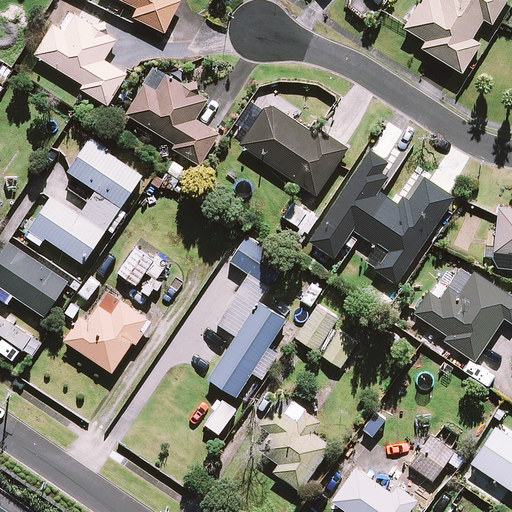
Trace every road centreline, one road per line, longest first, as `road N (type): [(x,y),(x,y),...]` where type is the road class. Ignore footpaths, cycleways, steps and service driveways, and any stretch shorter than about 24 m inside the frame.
road 1 (residential): [(265,32),(362,69),(470,139),(511,154)]
road 2 (residential): [(120,511),(0,429)]
